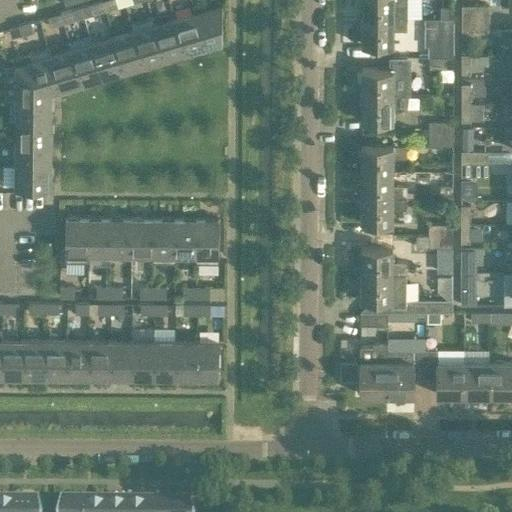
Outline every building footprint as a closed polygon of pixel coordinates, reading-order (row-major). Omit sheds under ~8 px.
[(102,0),(100,0),(90,3),(93,13),(105,10),(102,0)] [(115,0),(102,0),(105,10),(117,6),(115,0)] [(361,0),(362,16),(407,17),(406,0),(361,0)] [(222,3),(195,11),(201,30),(206,46),(222,41),(222,3)] [(462,5),(462,17),(488,17),(489,4),(462,5)] [(441,6),(441,17),(453,17),(453,6),(441,6)] [(73,8),(60,12),(63,22),(76,18),(73,8)] [(195,11),(175,17),(185,52),(206,46),(201,30),(195,11)] [(60,12),(48,16),(51,26),(63,22),(60,12)] [(362,16),(362,42),(394,42),(394,29),(407,29),(407,17),(362,16)] [(175,17),(154,23),(164,58),(185,52),(175,17)] [(462,17),(461,30),(488,29),(488,17),(462,17)] [(153,18),(132,25),(133,29),(143,64),(164,58),(154,23),(153,18)] [(32,22),(18,26),(21,36),(34,32),(32,22)] [(133,29),(113,35),(123,70),(143,64),(133,29)] [(113,35),(92,42),(102,76),(123,70),(113,35)] [(90,36),(69,42),(71,47),(71,48),(81,82),(102,76),(92,42),(90,36)] [(429,44),(429,55),(453,55),(453,44),(429,44)] [(48,46),(8,58),(17,64),(52,91),(60,88),(50,54),(48,46)] [(71,48),(50,54),(60,88),(81,82),(71,48)] [(461,54),(461,72),(470,72),(470,64),(470,54),(461,54)] [(474,54),(474,64),(487,64),(487,54),(474,54)] [(429,55),(429,67),(453,67),(453,55),(429,55)] [(361,67),(361,94),(407,94),(407,59),(391,59),(391,68),(361,67)] [(16,67),(5,67),(6,100),(8,100),(16,99),(52,100),(52,91),(17,64),(16,65),(16,67)] [(461,83),(461,101),(470,102),(470,83),(461,83)] [(361,94),(361,120),(393,120),(393,105),(407,105),(407,94),(361,94)] [(8,100),(8,121),(16,121),(52,121),(52,100),(16,99),(8,100)] [(461,101),(461,120),(470,120),(470,119),(470,102),(461,101)] [(429,120),(429,132),(453,132),(453,121),(429,120)] [(16,121),(15,143),(42,143),(51,143),(52,121),(16,121)] [(429,132),(429,144),(453,144),(453,132),(429,132)] [(15,143),(15,164),(30,164),(51,164),(51,143),(42,143),(15,143)] [(361,144),(361,170),(393,170),(393,156),(406,156),(406,144),(361,144)] [(462,150),(461,162),(488,162),(488,150),(462,150)] [(461,162),(461,175),(488,175),(488,162),(461,162)] [(3,183),(13,183),(13,163),(4,163),(3,183)] [(15,164),(15,187),(51,187),(51,164),(30,164),(15,164)] [(361,170),(361,196),(406,196),(406,184),(393,184),(393,170),(361,170)] [(440,185),(440,196),(452,196),(452,184),(440,185)] [(361,196),(361,222),(393,222),(393,207),(406,207),(406,196),(361,196)] [(461,204),(461,223),(470,223),(470,204),(461,204)] [(66,225),(66,261),(89,261),(89,253),(89,225),(89,216),(66,215),(66,225)] [(89,225),(89,253),(110,253),(110,225),(110,216),(89,216),(89,225)] [(110,225),(110,253),(132,253),(132,225),(132,216),(110,216),(110,225)] [(132,225),(132,253),(153,253),(153,225),(153,216),(132,216),(132,225)] [(153,253),(153,261),(175,261),(175,253),(175,225),(175,216),(153,216),(153,225),(153,253)] [(175,225),(175,253),(196,253),(196,225),(196,216),(175,216),(175,225)] [(196,253),(196,261),(219,261),(219,225),(219,216),(196,216),(196,225),(196,253)] [(429,222),(429,234),(452,234),(452,222),(429,222)] [(461,223),(461,241),(470,241),(470,239),(470,224),(470,223),(461,223)] [(372,234),(372,246),(393,246),(393,234),(372,234)] [(429,234),(428,245),(452,246),(452,234),(429,234)] [(361,246),(360,272),(406,272),(406,260),(393,260),(393,246),(372,246),(361,246)] [(461,253),(461,271),(469,271),(469,253),(461,253)] [(461,271),(461,290),(476,290),(476,271),(469,271),(461,271)] [(360,272),(360,298),(370,298),(370,301),(370,311),(388,311),(425,311),(452,311),(452,299),(406,299),(406,272),(360,272)] [(60,285),(60,295),(73,295),(73,285),(60,285)] [(97,286),(97,296),(110,296),(110,286),(97,286)] [(110,286),(110,296),(123,296),(123,286),(110,286)] [(140,286),(140,296),(153,296),(153,287),(153,286),(140,286)] [(153,287),(153,296),(166,296),(166,286),(153,286),(153,287)] [(183,286),(183,296),(196,296),(196,293),(196,286),(183,286)] [(196,293),(196,296),(209,296),(209,286),(196,286),(196,293)] [(2,301),(2,311),(15,311),(15,301),(2,301)] [(32,301),(32,311),(45,311),(45,301),(32,301)] [(45,301),(45,311),(58,311),(58,301),(45,301)] [(76,301),(76,311),(89,312),(89,302),(76,301)] [(97,302),(97,312),(110,312),(110,307),(110,305),(110,302),(97,302)] [(110,307),(110,312),(123,312),(123,302),(110,302),(110,305),(110,307)] [(140,302),(140,312),(153,312),(153,304),(153,302),(140,302)] [(153,304),(153,312),(166,312),(166,302),(153,302),(153,304)] [(183,302),(183,312),(196,312),(196,302),(183,302)] [(196,302),(196,312),(209,312),(209,302),(196,302)] [(360,311),(360,324),(377,324),(387,324),(387,319),(388,311),(370,311),(360,311)] [(388,311),(387,319),(425,319),(425,311),(388,311)] [(429,311),(429,320),(439,320),(439,311),(429,311)] [(471,311),(471,320),(489,320),(489,311),(471,311)] [(2,338),(2,375),(23,375),(23,338),(2,338)] [(23,338),(23,375),(45,375),(45,338),(23,338)] [(45,338),(45,375),(66,375),(67,353),(67,338),(45,338)] [(67,353),(66,375),(88,375),(88,338),(67,338),(67,353)] [(88,338),(88,375),(110,376),(110,370),(110,338),(88,338)] [(110,370),(110,376),(132,376),(132,339),(110,338),(110,370)] [(132,339),(132,376),(153,376),(153,339),(132,339)] [(153,339),(153,376),(175,376),(175,339),(153,339)] [(175,339),(175,376),(196,376),(196,374),(196,339),(175,339)] [(196,374),(196,376),(219,376),(219,339),(196,339),(196,374)] [(360,382),(360,393),(387,393),(388,349),(388,342),(373,342),(373,345),(360,345),(360,382)] [(388,349),(387,393),(413,393),(413,376),(426,376),(426,349),(388,349)] [(426,349),(426,376),(437,376),(437,393),(465,393),(465,360),(438,360),(438,349),(426,349)] [(465,360),(465,393),(490,393),(490,360),(489,360),(465,360)] [(511,360),(490,360),(490,393),(511,392),(511,360)] [(340,361),(340,379),(358,379),(358,361),(340,361)] [(0,511),(13,511),(14,503),(12,503),(6,503),(6,499),(0,498),(0,511)] [(12,499),(12,503),(14,503),(13,511),(35,511),(36,503),(26,503),(26,499),(12,499)] [(63,503),(63,511),(84,511),(85,503),(86,503),(86,499),(73,499),(73,503),(63,503)] [(85,503),(84,511),(105,511),(105,503),(107,503),(107,499),(93,499),(93,503),(86,503),(85,503)] [(105,503),(105,511),(125,511),(126,500),(114,500),(114,504),(107,503),(105,503)] [(126,500),(125,511),(146,511),(146,504),(144,504),(138,504),(138,500),(126,500)] [(144,500),(144,504),(146,504),(146,511),(166,511),(167,504),(165,504),(158,504),(158,500),(144,500)] [(165,500),(165,504),(167,504),(166,511),(187,511),(188,504),(178,504),(178,500),(165,500)]
